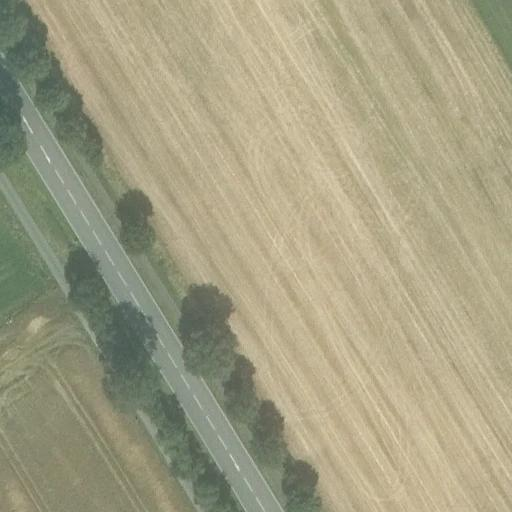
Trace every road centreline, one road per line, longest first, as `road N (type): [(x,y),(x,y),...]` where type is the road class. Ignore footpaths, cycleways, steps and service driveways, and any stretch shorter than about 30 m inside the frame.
road 1 (primary): [(0,78),(264,511)]
road 2 (residential): [(202,511),(0,175)]
